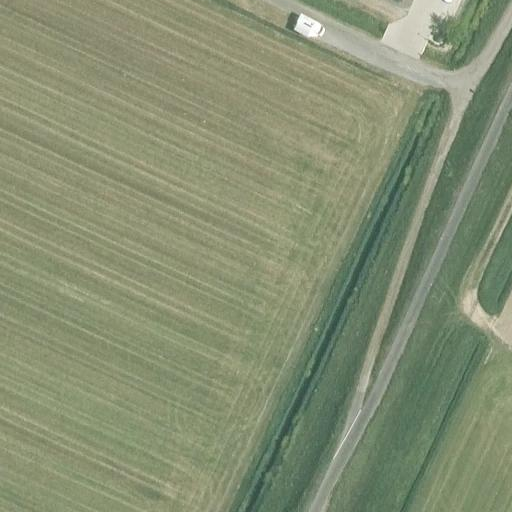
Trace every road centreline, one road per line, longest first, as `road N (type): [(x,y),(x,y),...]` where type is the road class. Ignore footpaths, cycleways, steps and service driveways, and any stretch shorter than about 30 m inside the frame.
road 1 (track): [(315,511),(511,97)]
road 2 (track): [(467,90),(388,300),(348,440)]
